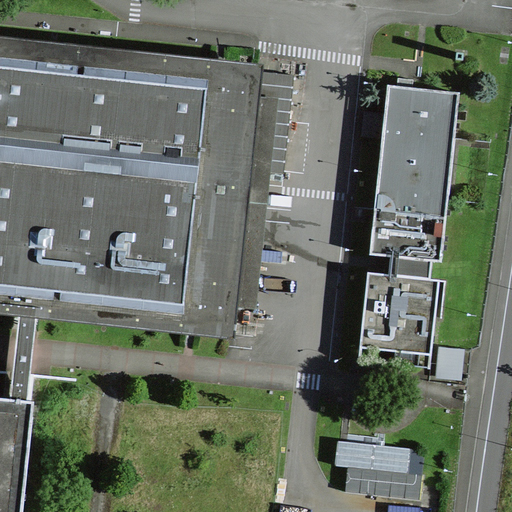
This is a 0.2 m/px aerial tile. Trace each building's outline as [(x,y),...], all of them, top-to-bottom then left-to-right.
[(0,511),(20,511),(33,400),(27,398),(37,310),(227,330),(241,197),(227,195),(230,177),(243,178),(255,70),(0,42),(0,305),(19,308),(9,397),(0,396),(0,511)] [(389,257),(387,274),(428,279),(430,262),(439,263),(457,92),(411,86),(412,79),(397,78),(396,85),(387,85),(383,118),(382,131),(374,199),(368,253),(389,257)] [(387,274),(366,272),(357,345),(427,354),(436,280),(428,279),(387,274)] [(452,379),(456,350),(438,348),(434,376),(452,379)] [(404,446),(332,436),(329,460),(364,466),(363,478),(399,483),(404,446)]
